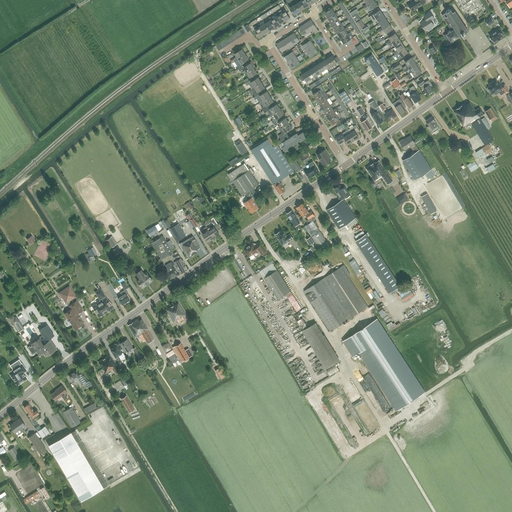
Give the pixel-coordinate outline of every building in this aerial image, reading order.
[(364,0),(365,0),(367,4),(363,6),(364,8),(375,1),(373,0),(364,0)] [(414,1),(409,4),(413,10),(426,2),(424,0),(414,0),(414,1)] [(300,11),(305,8),(301,1),(296,4),(300,11)] [(375,1),(364,8),(365,10),(369,7),(371,10),(377,6),(375,1)] [(290,8),(295,14),(300,11),(296,4),(290,8)] [(332,8),(325,13),(328,18),(335,13),(332,8)] [(444,18),(443,18),(450,28),(452,30),(455,29),(460,36),(460,37),(463,35),(467,33),(466,32),(469,31),(453,8),(451,9),(449,9),(447,10),(446,12),(442,15),(444,18)] [(285,11),(283,12),(281,10),(279,12),(281,14),(285,21),(290,18),(285,11)] [(370,17),(373,21),(383,14),(380,10),(370,17)] [(328,18),(331,23),(338,18),(337,16),(339,14),(338,12),(335,13),(328,18)] [(426,19),(421,23),(426,30),(431,27),(430,27),(434,25),(431,20),(434,18),(430,12),(424,16),(426,19)] [(281,14),(278,16),(277,14),(274,15),(276,17),(280,24),(285,21),(281,14)] [(355,14),(352,16),(356,22),(361,19),(359,17),(357,18),(355,14)] [(386,19),(383,14),(373,21),(373,22),(377,20),(380,24),(386,19)] [(276,17),(273,19),(272,17),(271,17),(269,18),(270,20),(275,27),(280,24),(276,17)] [(341,17),(338,18),(331,23),(334,28),(342,23),(340,21),(343,19),(341,17)] [(386,19),(380,24),(382,27),(378,30),(379,32),(390,25),(386,19)] [(265,24),(270,31),(275,27),(270,20),(265,24)] [(312,20),(311,21),(306,24),(311,31),(316,28),(312,20)] [(356,23),(360,29),(365,26),(361,20),(356,23)] [(334,28),(337,33),(345,28),(343,26),(346,24),(344,22),(342,23),(334,28)] [(265,24),(262,25),(261,24),(259,25),(260,27),(265,34),(270,31),(265,24)] [(311,31),(306,24),(300,27),(305,35),(311,31)] [(390,25),(379,32),(380,33),(385,31),(386,33),(393,29),(390,25)] [(254,28),(255,30),(260,37),(265,34),(260,27),(258,29),(256,26),(254,28)] [(347,27),(345,28),(337,33),(341,38),(348,33),(347,31),(349,29),(347,27)] [(496,31),(495,30),(492,32),(493,33),(489,35),(494,42),(498,40),(498,41),(501,39),(501,38),(504,35),(499,28),(496,31)] [(451,31),(450,29),(448,31),(449,33),(444,36),(449,44),(460,36),(455,29),(452,30),(451,31)] [(348,33),(341,38),(344,43),(351,39),(348,33)] [(387,43),(388,44),(398,37),(395,33),(389,37),(391,40),(387,43)] [(295,34),(289,37),(294,45),(300,41),(295,34)] [(289,37),(283,41),(288,48),(294,45),(289,37)] [(389,46),(393,43),(395,47),(402,43),(398,37),(388,44),(389,46)] [(288,48),(283,41),(278,45),(282,52),(288,48)] [(303,45),(307,51),(314,47),(310,41),(303,45)] [(393,52),(394,55),(395,55),(405,48),(402,43),(395,47),(397,50),(393,52)] [(432,54),(437,51),(433,45),(428,48),(432,54)] [(307,51),(311,57),(318,53),(314,47),(307,51)] [(395,55),(398,59),(408,52),(405,48),(395,55)] [(234,58),(236,61),(246,54),(243,49),(235,54),(237,56),(234,58)] [(289,63),(296,58),(293,52),(285,57),(289,63)] [(370,63),(377,75),(377,74),(382,71),(383,71),(372,53),(371,53),(372,54),(365,58),(365,57),(369,64),(370,63)] [(249,59),(246,54),(236,61),(234,61),(237,65),(236,66),(238,69),(239,68),(243,66),(245,65),(244,63),(249,59)] [(333,55),(328,58),(332,66),(340,61),(337,57),(335,58),(333,55)] [(405,62),(407,65),(402,68),(404,70),(415,62),(413,60),(414,60),(414,59),(413,58),(412,57),(412,58),(411,57),(405,62)] [(293,69),(300,64),(296,58),(289,63),(293,69)] [(332,66),(328,58),(323,62),(327,69),(332,66)] [(244,67),(247,72),(255,68),(253,66),(254,66),(252,62),(251,62),(247,64),(248,65),(244,67)] [(323,62),(318,65),(322,72),(327,69),(323,62)] [(380,65),(384,72),(388,69),(384,62),(381,64),(380,65)] [(393,67),(392,69),(393,71),(395,69),(395,70),(401,66),(399,62),(393,66),(393,67)] [(405,72),(410,69),(412,72),(418,68),(418,67),(419,67),(419,66),(418,64),(417,64),(416,65),(415,62),(404,70),(405,72)] [(312,67),(313,68),(317,75),(320,73),(321,75),(324,74),(322,72),(318,65),(317,64),(315,66),(314,66),(312,67)] [(247,72),(251,78),(258,73),(255,68),(247,72)] [(312,79),(315,77),(316,79),(318,77),(317,75),(313,68),(308,71),(312,79)] [(407,75),(409,78),(414,75),(415,77),(421,73),(420,71),(421,70),(420,68),(419,68),(418,68),(412,72),(407,75)] [(302,75),(303,75),(301,76),(303,80),(305,79),(307,82),(312,79),(308,71),(302,75)] [(249,80),(246,83),(247,85),(249,84),(252,88),(254,87),(262,82),(258,77),(253,81),(252,79),(249,80)] [(391,82),(395,88),(400,85),(396,78),(391,82)] [(424,88),(428,94),(433,90),(431,87),(433,86),(429,81),(426,83),(426,82),(422,84),(424,88)] [(490,86),(488,87),(492,94),(494,92),(496,95),(499,92),(501,95),(505,93),(505,94),(509,91),(505,84),(501,86),(500,84),(499,84),(497,81),(494,82),(493,81),(492,81),(489,82),(490,83),(489,83),(490,86)] [(252,88),(251,89),(255,96),(260,93),(258,91),(265,87),(262,82),(254,87),(252,88)] [(314,89),(317,93),(314,95),(317,100),(326,94),(320,84),(314,89)] [(411,90),(408,91),(415,102),(421,98),(413,86),(410,88),(411,90)] [(255,96),(254,97),(255,100),(257,99),(260,103),(263,101),(270,96),(267,91),(261,95),(260,93),(255,96)] [(339,94),(346,104),(351,101),(345,91),(339,94)] [(400,95),(403,100),(404,99),(409,107),(413,105),(405,92),(400,95)] [(317,100),(320,105),(330,99),(326,94),(317,100)] [(361,99),(365,104),(371,100),(368,95),(361,99)] [(378,95),(373,98),(388,122),(397,116),(392,109),(385,113),(384,110),(386,109),(383,103),(378,95)] [(260,103),(259,103),(262,107),(261,108),(263,110),(270,106),(268,104),(274,101),(270,96),(263,101),(260,103)] [(320,105),(323,110),(333,104),(330,99),(320,105)] [(395,107),(400,114),(406,110),(404,108),(406,107),(400,99),(397,101),(400,104),(395,107)] [(374,100),(371,102),(375,108),(374,109),(374,110),(375,112),(371,114),(377,124),(380,122),(380,123),(384,121),(383,120),(384,120),(378,111),(379,109),(374,100)] [(466,103),(454,111),(464,127),(471,123),(479,117),(484,114),(480,108),(475,110),(470,102),(467,105),(466,103)] [(270,106),(263,110),(265,113),(268,111),(271,115),(280,109),(277,104),(271,108),(270,106)] [(323,110),(326,115),(333,110),(332,108),(335,106),(333,104),(323,110)] [(326,115),(328,117),(327,117),(327,118),(328,120),(329,120),(330,120),(337,115),(335,113),(338,111),(336,108),(333,110),(326,115)] [(485,112),(490,120),(490,119),(492,122),(497,119),(491,108),(485,112)] [(280,109),(271,115),(273,120),(271,121),(273,123),(277,121),(279,119),(278,118),(284,114),(280,109)] [(330,120),(333,125),(336,123),(337,125),(343,121),(341,119),(340,120),(338,117),(341,115),(339,113),(337,115),(330,120)] [(362,117),(365,120),(361,122),(367,131),(373,127),(372,126),(374,125),(367,114),(362,117)] [(432,134),(440,128),(435,122),(436,121),(432,116),(426,121),(429,125),(427,127),(432,134)] [(479,117),(471,123),(486,146),(489,144),(494,140),(486,127),(481,119),(479,117)] [(279,127),(280,129),(290,124),(287,119),(279,123),(281,126),(279,127)] [(280,129),(280,130),(282,133),(278,135),(281,140),(288,135),(287,133),(293,129),(290,124),(280,129)] [(356,125),(350,129),(347,130),(354,140),(356,139),(357,139),(362,136),(359,132),(360,131),(356,125)] [(347,130),(336,137),(340,144),(345,141),(347,145),(352,142),(354,140),(347,130)] [(281,140),(277,142),(278,145),(280,144),(285,153),(289,150),(288,149),(293,146),(293,145),(299,141),(300,143),(307,138),(303,132),(298,135),(297,133),(290,138),(288,135),(281,140)] [(400,141),(399,143),(401,146),(402,146),(402,145),(405,150),(411,146),(415,153),(419,150),(415,144),(415,143),(410,136),(407,138),(407,139),(405,140),(405,139),(404,140),(404,139),(403,139),(400,141)] [(252,150),(251,150),(252,151),(258,160),(273,184),(279,180),(290,173),(293,171),(294,171),(277,144),(272,137),(268,139),(252,150)] [(489,144),(482,148),(486,154),(493,150),(489,144)] [(477,151),(476,152),(480,158),(481,157),(486,154),(482,148),(477,151)] [(317,155),(321,160),(324,165),(331,161),(326,154),(327,153),(325,150),(317,155)] [(415,153),(403,161),(415,180),(424,173),(432,169),(420,150),(419,150),(415,153)] [(379,160),(376,163),(375,162),(366,168),(375,180),(382,175),(388,184),(393,180),(379,160)] [(474,160),(467,163),(470,170),(478,167),(474,160)] [(291,164),(297,172),(302,169),(296,161),(291,164)] [(311,168),(305,172),(309,179),(319,172),(313,162),(309,164),(311,168)] [(228,174),(233,181),(242,195),(245,193),(253,188),(259,184),(249,170),(244,163),(228,174)] [(435,174),(432,169),(424,173),(428,179),(435,174)] [(279,180),(273,184),(275,187),(276,190),(277,189),(277,190),(280,194),(283,193),(282,192),(285,190),(283,187),(283,186),(281,183),(279,180)] [(339,197),(342,200),(343,199),(350,195),(345,186),(342,188),(340,185),(338,186),(337,186),(336,185),(334,187),(334,188),(334,189),(339,197)] [(253,188),(245,193),(249,199),(244,203),(251,213),(259,208),(254,201),(255,200),(254,199),(254,198),(258,196),(254,189),(253,188)] [(421,197),(431,214),(437,211),(427,193),(421,197)] [(404,194),(397,199),(400,204),(408,199),(404,194)] [(339,229),(356,218),(343,199),(342,200),(326,210),(339,229)] [(306,221),(308,224),(313,221),(315,219),(313,216),(315,215),(311,211),(309,212),(303,203),(299,205),(296,206),(297,207),(296,207),(301,216),(305,213),(309,219),(306,221)] [(300,227),(299,226),(299,225),(299,224),(300,223),(292,210),(287,213),(297,229),(300,227)] [(190,213),(186,215),(193,227),(197,225),(190,213)] [(212,223),(206,227),(213,237),(215,236),(215,237),(219,234),(214,226),(217,224),(213,217),(210,220),(212,223)] [(312,237),(320,232),(313,221),(308,224),(305,226),(312,237)] [(169,229),(177,241),(186,236),(178,223),(177,224),(169,229)] [(146,231),(149,236),(158,231),(155,226),(146,231)] [(205,232),(202,234),(205,238),(204,238),(207,244),(211,240),(210,239),(213,237),(206,227),(203,228),(203,229),(205,232)] [(295,241),(293,238),(290,234),(287,236),(284,231),(281,233),(279,232),(275,235),(282,245),(288,241),(290,244),(295,241)] [(330,247),(320,232),(312,237),(322,252),(330,247)] [(366,234),(356,241),(390,293),(400,286),(366,234)] [(26,239),(30,244),(35,240),(31,235),(26,239)] [(184,240),(181,241),(182,242),(179,244),(188,258),(197,252),(196,250),(200,248),(193,236),(184,241),(184,240)] [(306,239),(310,245),(314,242),(310,236),(306,239)] [(111,237),(107,240),(113,249),(116,247),(117,247),(111,237)] [(172,278),(179,274),(177,271),(178,270),(172,259),(173,258),(172,254),(173,253),(167,242),(163,244),(161,241),(159,238),(151,243),(161,258),(157,260),(169,279),(172,278)] [(33,254),(43,260),(51,245),(41,239),(33,254)] [(262,255),(267,252),(260,242),(256,245),(254,244),(253,244),(253,243),(244,249),(252,260),(255,257),(253,254),(259,250),(262,255)] [(285,259),(279,250),(276,252),(282,261),(285,259)] [(186,265),(183,260),(182,260),(179,255),(173,258),(172,259),(178,270),(180,273),(187,269),(185,266),(186,265)] [(272,262),(260,270),(264,278),(270,274),(277,269),(272,262)] [(304,291),(330,331),(368,307),(348,276),(351,274),(344,265),(304,291)] [(277,269),(270,274),(264,278),(278,299),(286,294),(291,291),(277,269)] [(152,280),(150,277),(150,276),(149,276),(147,272),(144,274),(141,270),(136,273),(139,278),(137,280),(139,283),(139,284),(140,284),(142,287),(152,280)] [(367,271),(364,273),(365,275),(361,277),(362,279),(360,280),(361,282),(370,278),(367,271)] [(107,285),(114,298),(117,296),(110,284),(107,285)] [(65,314),(69,320),(69,322),(70,324),(72,324),(75,329),(78,328),(78,329),(81,326),(83,324),(77,314),(83,310),(77,301),(71,304),(69,301),(76,296),(69,286),(60,293),(66,303),(68,302),(70,305),(69,306),(71,309),(65,314)] [(100,289),(98,290),(95,292),(99,300),(101,298),(103,301),(96,305),(96,304),(92,307),(94,310),(94,311),(94,312),(95,314),(96,314),(97,314),(99,317),(103,315),(102,314),(108,310),(109,311),(113,309),(111,305),(111,304),(111,303),(110,302),(109,301),(108,301),(100,289)] [(117,297),(122,305),(130,300),(126,295),(128,294),(126,289),(120,293),(121,294),(117,297)] [(291,291),(286,294),(296,311),(301,308),(291,291)] [(178,302),(166,310),(173,322),(182,316),(186,314),(178,302)] [(13,315),(9,318),(18,333),(25,329),(16,316),(14,317),(13,315)] [(142,333),(147,343),(154,339),(142,318),(138,320),(138,319),(128,325),(135,337),(142,333)] [(343,341),(353,356),(359,352),(382,387),(397,410),(400,408),(401,410),(403,409),(402,407),(424,392),(412,373),(393,344),(376,319),(361,329),(343,341)] [(316,322),(302,331),(310,344),(324,335),(316,322)] [(36,350),(39,355),(43,352),(45,355),(54,350),(52,347),(54,346),(49,339),(54,336),(47,325),(40,330),(44,336),(40,338),(33,342),(37,349),(36,350)] [(324,335),(310,344),(326,370),(326,369),(335,364),(339,361),(324,335)] [(120,344),(125,352),(132,348),(127,339),(120,344)] [(180,343),(173,347),(182,362),(189,357),(180,343)] [(112,349),(110,349),(118,361),(120,359),(118,355),(122,353),(117,345),(115,346),(115,345),(111,348),(112,349)] [(113,368),(116,374),(120,371),(110,355),(99,362),(106,373),(113,368)] [(22,372),(26,369),(19,359),(14,363),(15,364),(10,367),(14,372),(11,374),(13,377),(12,378),(17,385),(26,379),(22,372)] [(126,370),(120,361),(116,364),(122,372),(126,370)] [(326,369),(330,376),(339,370),(335,364),(326,369)] [(220,367),(216,369),(221,378),(225,376),(220,367)] [(69,375),(73,383),(78,380),(82,386),(88,382),(81,370),(78,372),(77,371),(69,375)] [(55,391),(56,391),(51,395),(55,401),(62,396),(64,400),(67,398),(64,394),(67,392),(62,385),(55,391)] [(134,409),(125,395),(120,399),(128,412),(134,409)] [(39,413),(39,412),(38,410),(37,410),(36,409),(34,411),(28,404),(24,407),(32,419),(39,414),(39,413)] [(80,423),(71,407),(63,412),(72,428),(80,423)] [(112,446),(124,440),(111,413),(97,420),(107,441),(104,443),(106,447),(111,445),(112,446)] [(17,422),(11,427),(15,432),(20,429),(22,432),(25,430),(22,427),(25,425),(20,418),(16,421),(17,422)] [(38,432),(43,438),(50,433),(45,426),(38,432)] [(65,435),(49,445),(81,500),(107,485),(81,440),(75,429),(65,435)] [(46,449),(35,433),(29,437),(40,454),(46,449)] [(98,463),(101,470),(120,460),(119,457),(132,450),(130,446),(98,463)] [(9,450),(15,461),(20,458),(14,447),(9,450)] [(138,461),(104,476),(108,484),(114,483),(114,485),(115,490),(115,491),(120,491),(120,494),(123,493),(131,492),(131,491),(136,489),(136,490),(138,489),(142,489),(143,491),(146,490),(147,490),(151,488),(140,464),(140,465),(138,461)] [(44,486),(40,489),(46,499),(50,496),(44,486)] [(23,499),(26,504),(40,495),(37,490),(23,499)] [(107,507),(107,505),(107,504),(107,503),(106,502),(105,501),(103,499),(101,499),(100,499),(99,499),(97,500),(96,501),(95,502),(95,504),(94,505),(95,506),(95,507),(95,508),(96,510),(97,510),(98,511),(100,511),(101,511),(102,511),(103,511),(104,511),(105,510),(106,509),(107,508),(107,507)]
